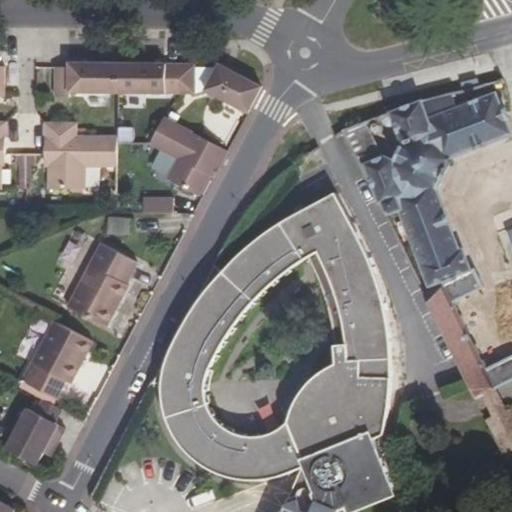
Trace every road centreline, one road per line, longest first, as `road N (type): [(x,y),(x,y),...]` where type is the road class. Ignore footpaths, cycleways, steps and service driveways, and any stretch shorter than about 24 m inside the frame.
road 1 (tertiary): [(61,508),(305,53)]
road 2 (tertiary): [(0,13),(228,15),(265,26),(305,53)]
road 3 (tertiary): [(511,28),(363,66),(305,53)]
